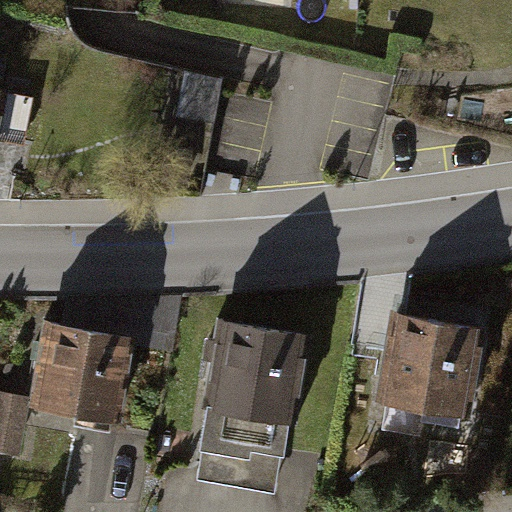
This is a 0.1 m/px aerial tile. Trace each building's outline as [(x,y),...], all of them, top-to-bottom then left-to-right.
[(180,135),(219,140),(226,72),(187,68),(180,135)] [(0,163),(12,99),(0,96),(0,163)] [(493,327),(406,315),(394,399),(481,412),(493,327)] [(317,334),(237,322),(224,408),(304,420),(317,334)] [(142,341),(60,326),(46,404),(128,418),(142,341)]
